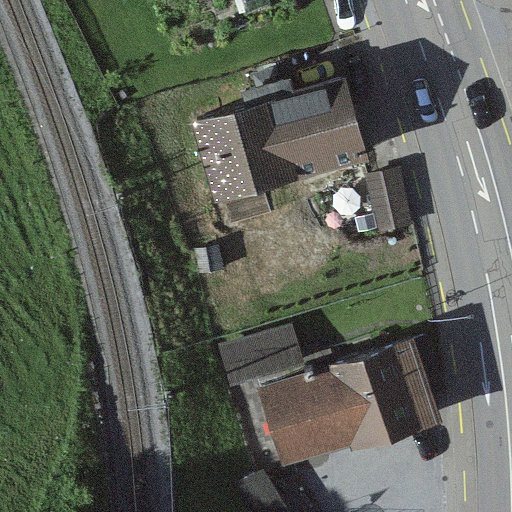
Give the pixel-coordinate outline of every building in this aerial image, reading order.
[(293,14),(288,0),(226,0),(239,33),(293,14)] [(245,111),(195,125),(217,205),(366,162),(343,81),(294,95),(290,81),(240,95),(245,111)] [(400,169),(366,176),(379,231),(413,223),(400,169)] [(219,247),(195,252),(200,275),(223,270),(219,247)] [(302,322),(219,343),(228,378),(311,357),(302,322)] [(415,343),(259,389),(283,469),(439,424),(415,343)] [(265,466),(229,487),(243,511),(283,511),(290,508),(265,466)]
